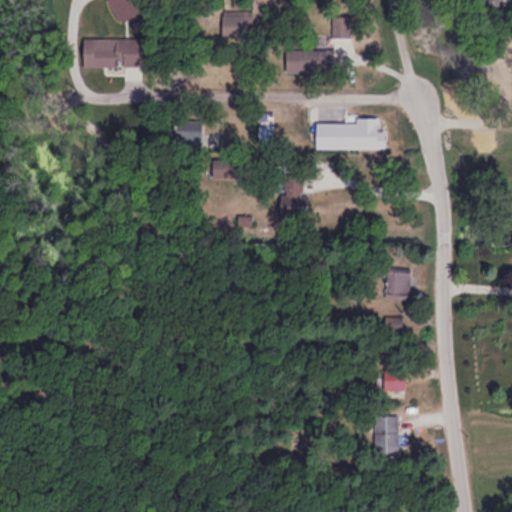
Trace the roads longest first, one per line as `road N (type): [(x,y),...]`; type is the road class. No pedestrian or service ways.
road 1 (residential): [(464,511),(435,150),(389,0)]
road 2 (residential): [(0,97),(383,99),(417,91)]
